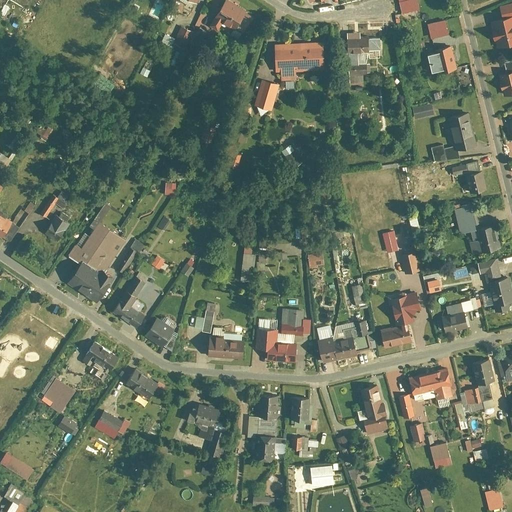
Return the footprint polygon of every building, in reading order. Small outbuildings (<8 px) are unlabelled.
[(246,8),(231,0),(225,0),(214,19),(234,30),(246,8)] [(511,5),(502,8),(505,21),(511,19),(511,5)] [(431,24),(436,39),(454,34),(450,19),(431,24)] [(511,47),(511,21),(493,27),(500,51),(511,47)] [(173,43),(185,48),(193,31),(181,25),(173,43)] [(349,38),(349,54),(372,54),(372,38),(349,38)] [(274,45),(276,74),(325,72),(323,43),(274,45)] [(440,73),(456,69),(450,47),(435,51),(435,53),(428,55),(432,73),(440,71),(440,73)] [(354,67),(354,83),(366,83),(366,74),(373,74),(373,67),(354,67)] [(511,72),(501,75),(507,98),(511,97),(511,72)] [(255,105),(273,109),(280,84),(262,79),(255,105)] [(289,88),(298,89),(298,80),(289,80),(289,88)] [(411,109),(413,121),(436,118),(435,106),(411,109)] [(453,118),(459,151),(479,147),(472,114),(453,118)] [(202,137),(212,140),(216,128),(206,124),(202,137)] [(42,126),(39,136),(50,140),(53,129),(42,126)] [(19,132),(13,149),(20,151),(26,135),(19,132)] [(432,151),(434,164),(458,160),(456,148),(432,151)] [(228,166),(238,168),(241,155),(231,152),(228,166)] [(469,177),(472,196),(489,193),(486,174),(469,177)] [(167,181),(166,194),(177,194),(178,182),(167,181)] [(59,200),(57,202),(65,208),(73,197),(66,191),(59,200)] [(40,211),(46,216),(57,202),(59,200),(53,195),(40,211)] [(27,210),(31,213),(36,205),(33,202),(27,210)] [(457,210),(461,234),(481,230),(476,206),(457,210)] [(0,211),(0,237),(4,240),(16,223),(0,211)] [(57,215),(48,231),(63,240),(72,224),(57,215)] [(164,216),(162,227),(169,229),(171,218),(164,216)] [(76,251),(108,273),(129,244),(97,222),(76,251)] [(499,227),(478,232),(483,255),(504,250),(499,227)] [(135,238),(130,247),(138,252),(143,243),(135,238)] [(117,268),(126,273),(138,252),(130,247),(117,268)] [(256,281),(257,254),(254,254),(254,247),(246,247),(244,281),(256,281)] [(400,257),(405,276),(423,272),(419,253),(400,257)] [(152,264),(160,268),(164,260),(156,255),(152,264)] [(309,257),(310,268),(325,267),(324,256),(309,257)] [(487,282),(502,279),(499,262),(484,265),(487,282)] [(181,271),(190,275),(194,267),(185,263),(181,271)] [(82,264),(68,284),(98,305),(112,285),(82,264)] [(511,278),(492,283),(498,309),(511,305),(511,278)] [(428,284),(431,296),(443,293),(441,281),(428,284)] [(368,303),(367,284),(356,285),(357,304),(368,303)] [(392,296),(399,326),(418,322),(412,292),(392,296)] [(125,297),(113,313),(136,330),(148,314),(125,297)] [(478,297),(464,300),(467,313),(480,310),(478,297)] [(208,304),(204,332),(213,334),(218,306),(208,304)] [(442,318),(446,336),(469,331),(466,314),(442,318)] [(159,317),(145,336),(163,349),(177,330),(159,317)] [(304,318),(303,333),(310,333),(311,318),(304,318)] [(357,335),(369,332),(366,320),(354,322),(357,335)] [(269,344),(275,344),(277,327),(257,325),(256,343),(269,344)] [(382,331),(386,350),(413,345),(409,326),(382,331)] [(210,336),(209,358),(246,361),(247,339),(210,336)] [(320,342),(324,366),(342,362),(338,339),(320,342)] [(108,374),(119,357),(94,340),(83,357),(108,374)] [(356,340),(339,343),(343,362),(360,359),(356,340)] [(269,344),(268,362),(299,364),(300,346),(275,344),(269,344)] [(511,379),(511,352),(497,356),(504,382),(511,379)] [(490,381),(495,380),(489,358),(472,362),(478,384),(490,381)] [(149,398),(159,384),(137,367),(126,382),(149,398)] [(447,367),(409,377),(413,394),(434,388),(437,398),(454,393),(447,367)] [(50,405),(60,412),(75,390),(56,377),(44,395),(52,401),(50,405)] [(490,381),(478,384),(479,387),(482,400),(493,397),(494,397),(490,381)] [(386,415),(378,384),(361,389),(369,419),(386,415)] [(469,403),(482,400),(479,387),(465,390),(469,403)] [(277,417),(279,395),(259,393),(257,416),(277,417)] [(404,417),(414,414),(409,393),(399,396),(404,417)] [(309,419),(310,397),(291,397),(290,419),(309,419)] [(482,400),(469,403),(471,412),(495,406),(493,397),(482,400)] [(193,420),(216,426),(221,406),(198,401),(193,420)] [(116,436),(125,422),(106,411),(97,425),(116,436)] [(71,432),(77,423),(64,415),(58,424),(71,432)] [(275,437),(277,417),(257,416),(248,415),(247,435),(256,436),(275,437)] [(389,428),(386,415),(369,419),(364,420),(368,434),(389,428)] [(410,425),(414,440),(425,437),(425,435),(421,422),(410,425)] [(207,452),(222,456),(229,432),(214,428),(207,452)] [(432,433),(425,435),(425,437),(427,443),(434,441),(432,433)] [(337,437),(341,448),(350,445),(346,434),(337,437)] [(275,437),(256,436),(255,459),(274,460),(276,437),(275,437)] [(310,436),(294,436),(294,449),(310,450),(310,436)] [(474,449),(482,446),(480,438),(471,441),(474,449)] [(436,468),(452,463),(447,441),(430,445),(436,468)] [(478,462),(489,459),(486,447),(475,450),(478,462)] [(0,462),(0,463),(28,480),(35,468),(6,452),(0,462)] [(201,472),(212,476),(216,465),(204,462),(201,472)] [(338,484),(337,465),(316,466),(317,485),(338,484)] [(424,506),(433,504),(428,486),(420,488),(424,506)] [(489,510),(504,506),(499,486),(484,490),(489,510)] [(253,495),(252,506),(269,507),(270,496),(253,495)]
